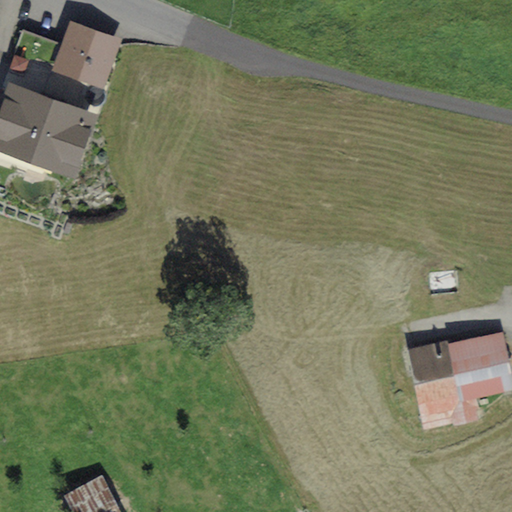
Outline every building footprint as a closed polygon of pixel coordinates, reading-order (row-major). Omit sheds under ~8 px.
[(62,62),(100,76),(112,45),(73,31),(62,62)] [(0,134),(0,138),(69,164),(85,119),(15,93),(0,134)] [(461,392),(470,390),(511,381),(502,333),(450,343),(461,392)] [(450,343),(416,350),(421,372),(432,424),(475,415),(470,390),(461,392),(450,343)] [(115,511),(100,483),(71,498),(78,511),(115,511)]
